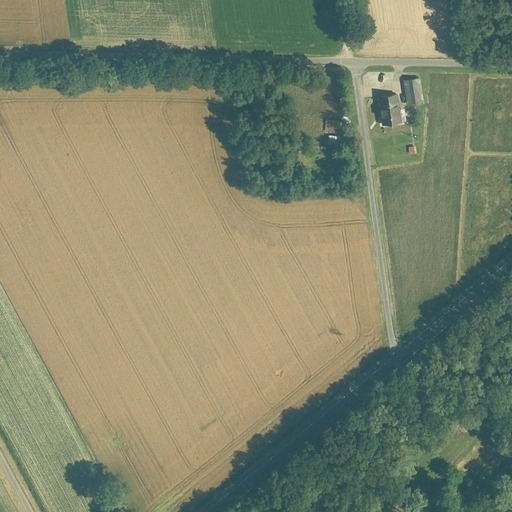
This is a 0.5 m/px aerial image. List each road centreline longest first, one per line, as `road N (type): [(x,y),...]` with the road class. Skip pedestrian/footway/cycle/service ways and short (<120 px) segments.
road 1 (unclassified): [(0,54),(353,61)]
road 2 (residential): [(396,357),(353,61)]
road 3 (tertiary): [(212,511),(396,357)]
road 4 (unknown): [(436,325),(404,511)]
road 5 (unclassified): [(353,61),(511,64)]
road 6 (tertiary): [(396,357),(511,263)]
